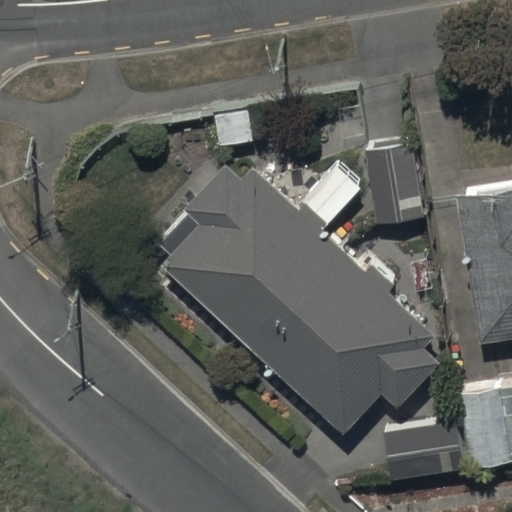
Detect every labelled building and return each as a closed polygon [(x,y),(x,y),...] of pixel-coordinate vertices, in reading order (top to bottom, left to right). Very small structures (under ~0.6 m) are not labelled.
[(413,127),(366,134),(377,204),(424,196),(413,127)] [(420,328),(430,317),(321,213),(360,170),(336,147),(295,188),(255,149),(243,161),(224,142),(150,219),(168,237),(162,243),(338,413),(379,369),(399,388),(439,346),(420,328)] [(511,170),(458,179),(479,317),(511,312),(511,170)] [(511,368),(458,376),(469,451),(511,445),(511,368)] [(451,406),(380,416),(387,461),(457,452),(451,406)]
